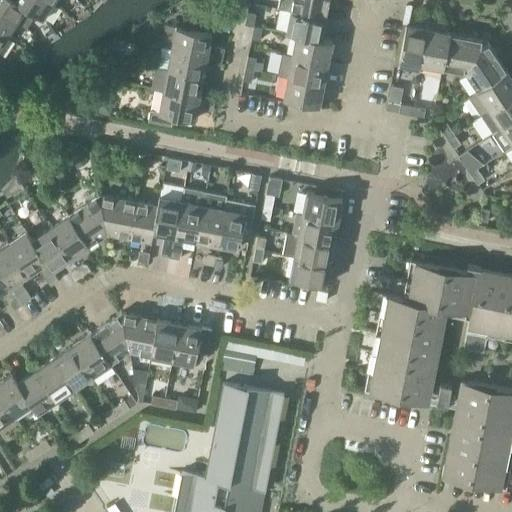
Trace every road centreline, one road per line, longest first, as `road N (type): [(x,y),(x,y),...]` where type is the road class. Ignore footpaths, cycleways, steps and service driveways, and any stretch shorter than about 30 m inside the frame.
road 1 (residential): [(341,327),(113,275),(0,351)]
road 2 (residential): [(357,125),(317,118),(290,131),(226,120),(241,0)]
road 3 (residential): [(341,327),(359,231),(388,183),(396,134),(357,125)]
road 4 (residential): [(390,511),(321,498),(307,483),(323,422)]
road 5 (residential): [(357,125),(353,101),(369,23),(401,0)]
road 6 (residential): [(404,500),(410,465),(392,440),(323,422)]
